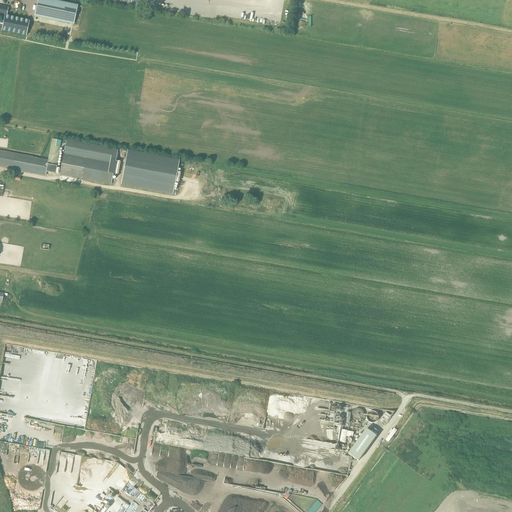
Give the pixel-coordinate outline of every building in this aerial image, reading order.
[(52,0),(37,0),(34,17),(68,24),(73,25),(77,5),(73,4),(52,0)] [(0,24),(0,25),(4,25),(3,32),(27,36),(30,22),(5,17),(6,16),(7,16),(9,9),(0,7),(0,24)] [(46,172),(55,174),(61,141),(52,139),(48,163),(45,163),(45,160),(12,153),(0,151),(0,167),(45,176),(46,172)] [(66,140),(60,175),(111,184),(115,163),(120,164),(121,161),(115,160),(117,150),(66,140)] [(128,150),(121,185),(173,194),(179,160),(128,150)] [(367,429),(349,454),(358,461),(377,436),(367,429)]
